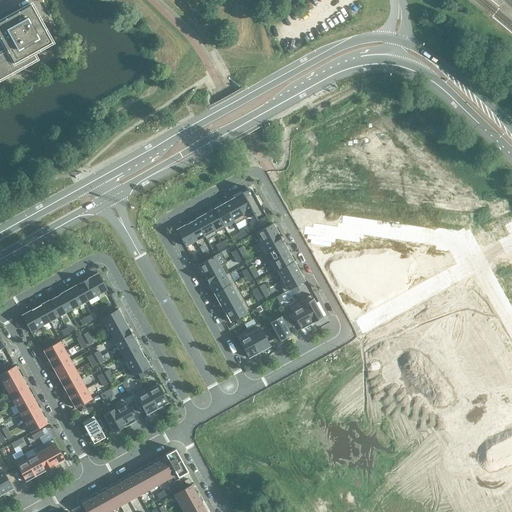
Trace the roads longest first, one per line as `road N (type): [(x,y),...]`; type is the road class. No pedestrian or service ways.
road 1 (residential): [(248,391),(161,230),(168,216),(245,173),(265,178),(345,326),(341,339),(266,381)]
road 2 (residential): [(1,309),(92,259),(106,260),(197,420)]
road 3 (secondary): [(389,38),(340,47),(181,136)]
road 4 (residential): [(223,405),(126,231)]
road 5 (residential): [(1,309),(93,477)]
road 6 (secondary): [(206,140),(347,64)]
road 7 (secondary): [(511,125),(463,80),(400,40)]
road 8 (secondary): [(411,65),(511,150)]
